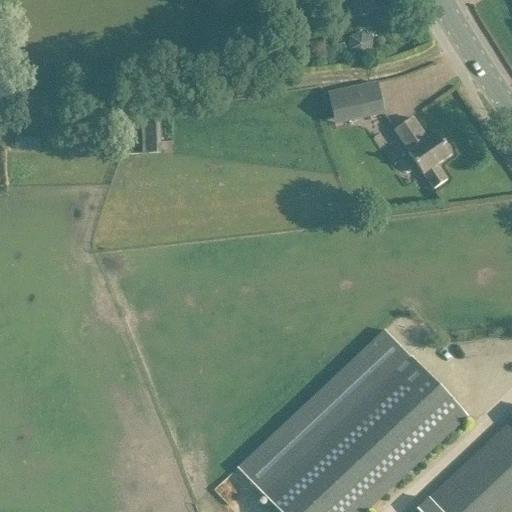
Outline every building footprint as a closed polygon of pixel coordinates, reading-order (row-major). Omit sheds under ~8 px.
[(344,0),(351,12),(368,3),(374,0),(344,0)] [(109,81),(95,81),(95,101),(109,101),(109,81)] [(377,85),(329,95),(334,118),(362,112),(364,118),(383,114),(377,85)] [(447,180),(440,170),(437,166),(452,155),(437,134),(427,140),(412,119),(394,131),(409,153),(408,154),(423,175),(433,190),(447,180)] [(159,122),(145,123),(147,155),(161,155),(159,122)] [(396,143),(381,122),(362,135),(377,156),(396,143)] [(367,511),(467,419),(411,359),(384,331),(237,470),(276,511),(367,511)] [(511,419),(411,511),(509,511),(511,510),(511,419)]
